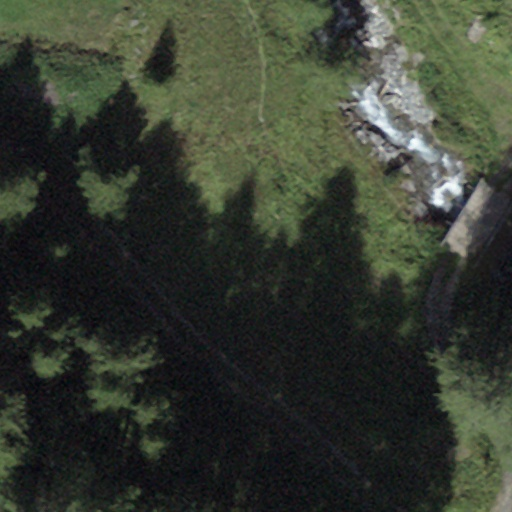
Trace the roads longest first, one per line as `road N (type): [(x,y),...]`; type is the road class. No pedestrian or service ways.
road 1 (track): [(0,168),(365,511)]
road 2 (track): [(511,475),(461,447),(431,393),(511,229)]
